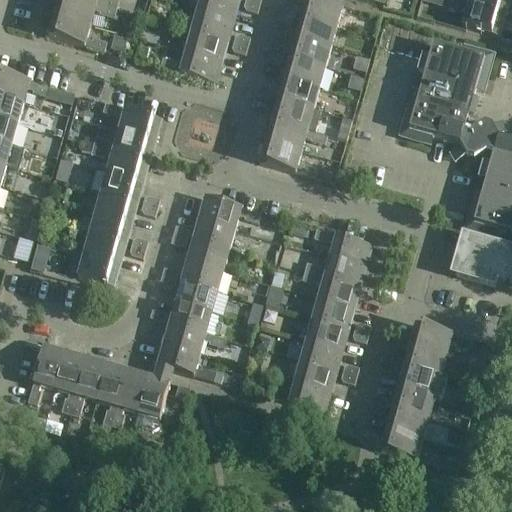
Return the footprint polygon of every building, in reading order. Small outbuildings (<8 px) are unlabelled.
[(64,0),(59,0),(54,19),(90,30),(93,17),(94,15),(100,17),(99,19),(113,23),(116,14),(64,0)] [(64,0),(116,14),(118,5),(104,1),(103,3),(98,2),(98,0),(64,0)] [(226,0),(201,0),(198,14),(234,24),(239,4),(226,0)] [(246,0),(245,6),(259,10),(261,1),(258,0),(246,0)] [(342,9),(309,0),(306,0),(300,21),(336,31),(342,9)] [(354,0),(386,9),(388,0),(354,0)] [(424,0),(422,10),(432,14),(436,2),(428,0),(424,0)] [(504,19),(509,0),(470,0),(470,2),(465,1),(465,0),(449,0),(448,3),(504,19)] [(504,19),(448,3),(446,13),(460,17),(461,14),(466,15),(462,31),(498,41),(504,19)] [(259,10),(245,6),(243,12),(245,15),(256,18),(259,10)] [(281,15),(295,19),(297,13),(294,9),(283,6),(281,15)] [(198,14),(192,35),(228,45),(234,24),(198,14)] [(295,19),(281,15),(278,24),(289,27),(293,25),(295,19)] [(54,19),(48,41),(84,51),(84,50),(104,55),(107,46),(92,42),(91,45),(86,44),(90,30),(54,19)] [(300,21),(295,42),(330,52),(336,31),(300,21)] [(192,35),(186,56),(222,66),(228,45),(192,35)] [(233,47),(247,51),(249,42),(239,39),(235,41),(233,47)] [(295,42),(289,63),(325,72),(330,52),(295,42)] [(247,51),(233,47),(231,53),(234,56),(244,59),(247,51)] [(269,57),(283,60),(285,55),(282,51),(271,48),(269,57)] [(485,185),(482,197),(475,195),(465,232),(495,241),(497,234),(511,237),(511,145),(498,142),(497,140),(508,134),(503,125),(492,131),(491,129),(484,127),(471,134),(464,132),(468,121),(473,122),(477,106),(472,105),(475,93),(482,95),(493,58),(463,49),(461,56),(433,49),(429,63),(423,61),(418,77),(424,78),(417,104),(410,102),(400,139),(430,148),(432,141),(459,148),(460,150),(450,156),(455,165),(465,159),(466,161),(474,163),(486,156),(493,157),(490,169),(484,168),(479,184),(485,185)] [(163,63),(160,71),(180,77),(180,78),(216,88),(222,67),(222,66),(186,56),(183,68),(182,71),(176,69),(177,67),(163,63)] [(283,60),(269,57),(266,65),(277,68),(282,66),(283,60)] [(289,63),(283,83),(319,93),(325,72),(289,63)] [(29,86),(0,78),(0,101),(23,108),(27,94),(32,96),(32,98),(46,102),(49,93),(29,87),(29,86)] [(283,83),(277,104),(313,114),(319,93),(283,83)] [(257,99),(271,102),(272,103),(274,93),(260,89),(257,99)] [(0,124),(17,129),(23,108),(0,101),(0,124)] [(277,104),(272,124),(327,140),(330,132),(315,128),(315,130),(309,129),(310,126),(313,114),(277,104)] [(155,145),(161,123),(125,113),(125,114),(105,108),(103,117),(117,121),(118,119),(123,121),(122,123),(119,135),(155,145)] [(0,146),(11,150),(17,129),(0,124),(0,146)] [(272,124),(266,145),(302,155),(306,142),(311,143),(311,145),(325,149),(327,140),(272,124)] [(149,166),(155,145),(119,135),(115,149),(110,148),(110,145),(96,141),(93,150),(149,166)] [(260,167),(296,177),(315,182),(318,173),(304,169),(303,172),(298,171),(302,155),(266,145),(260,167)] [(0,169),(5,171),(11,150),(0,146),(0,169)] [(143,187),(149,166),(93,150),(91,159),(105,163),(105,161),(111,162),(107,176),(143,187)] [(107,176),(101,198),(137,208),(143,187),(107,176)] [(101,198),(95,218),(132,228),(137,208),(101,198)] [(143,208),(157,212),(159,204),(148,201),(144,202),(143,208)] [(260,219),(241,214),(241,213),(205,203),(199,225),(235,235),(238,223),(239,220),(244,222),(244,224),(258,228),(260,219)] [(157,212),(143,208),(141,213),(144,218),(154,221),(157,212)] [(95,218),(89,239),(126,250),(132,228),(95,218)] [(31,223),(25,244),(36,246),(41,226),(31,223)] [(199,225),(193,245),(229,255),(235,235),(199,225)] [(174,239),(188,243),(189,237),(187,233),(176,230),(174,239)] [(372,250),(336,239),(336,240),(316,235),(314,244),(328,248),(328,246),(334,247),(330,261),(366,272),(372,250)] [(120,270),(126,250),(89,239),(83,260),(120,270)] [(188,243),(174,239),(171,248),(182,251),(186,248),(188,243)] [(457,270),(455,278),(495,289),(497,282),(504,284),(505,283),(511,272),(511,252),(463,239),(462,240),(465,241),(463,249),(457,258),(457,270)] [(130,250),(145,254),(148,245),(137,243),(132,245),(130,250)] [(193,245),(187,266),(223,276),(229,255),(193,245)] [(145,254),(130,250),(129,255),(132,260),(143,263),(145,254)] [(114,292),(120,270),(83,260),(79,274),(75,272),(75,270),(61,266),(58,275),(78,281),(77,281),(114,292)] [(360,292),(366,272),(330,261),(326,276),(321,275),(321,272),(307,268),(304,276),(360,292)] [(187,266),(181,286),(217,297),(223,276),(187,266)] [(162,281),(176,285),(178,279),(175,275),(164,272),(162,281)] [(354,313),(360,292),(304,276),(302,285),(317,289),(317,287),(322,289),(321,291),(318,303),(354,313)] [(176,285),(162,281),(159,290),(170,293),(174,291),(176,285)] [(181,286),(176,307),(212,318),(217,297),(181,286)] [(318,303),(312,324),(349,334),(354,313),(318,303)] [(176,307),(170,329),(206,339),(206,338),(212,318),(176,307)] [(150,323),(163,327),(164,327),(167,318),(153,314),(150,323)] [(312,324),(306,345),(343,355),(349,334),(312,324)] [(353,335),(368,340),(371,330),(360,327),(355,329),(353,335)] [(170,329),(164,350),(200,360),(203,348),(204,345),(209,347),(209,349),(223,353),(225,344),(206,338),(206,339),(170,329)] [(451,339),(416,329),(410,350),(446,360),(449,347),(455,349),(455,350),(469,354),(471,345),(451,340),(451,339)] [(368,340),(353,335),(352,341),(355,346),(366,349),(368,340)] [(258,340),(255,352),(266,355),(269,347),(266,343),(258,340)] [(306,345),(301,365),(337,376),(343,355),(306,345)] [(201,375),(196,374),(200,360),(164,350),(158,371),(173,375),(194,381),(194,380),(213,386),(216,377),(202,373),(201,375)] [(410,350),(404,371),(440,381),(446,360),(410,350)] [(65,358),(43,351),(37,373),(28,407),(37,410),(41,397),(38,396),(40,390),(54,394),(65,358)] [(385,366),(398,370),(400,364),(398,360),(387,357),(385,366)] [(86,364),(65,358),(54,394),(69,398),(68,404),(65,403),(61,417),(70,419),(86,364)] [(106,369),(86,364),(70,419),(79,422),(83,409),(80,408),(82,401),(96,406),(106,369)] [(301,365),(295,386),(331,396),(337,376),(301,365)] [(398,370),(385,366),(382,375),(393,378),(397,376),(398,370)] [(127,375),(106,369),(96,406),(111,410),(109,415),(107,414),(103,429),(111,431),(127,375)] [(342,377),(356,381),(359,372),(348,369),(343,371),(342,377)] [(147,381),(137,417),(159,423),(171,382),(173,375),(158,371),(156,377),(154,383),(147,381)] [(404,371),(398,392),(434,402),(440,381),(404,371)] [(147,381),(127,375),(111,431),(120,434),(126,414),(137,417),(147,381)] [(356,381),(342,377),(340,383),(343,387),(354,390),(356,381)] [(289,408),(325,418),(331,396),(295,386),(291,401),(286,400),(286,397),(272,393),(270,402),(289,407),(289,408)] [(176,390),(174,398),(188,402),(190,394),(176,390)] [(398,392),(392,413),(428,423),(434,402),(398,392)] [(373,408),(387,412),(389,405),(386,401),(376,399),(373,408)] [(387,412),(373,408),(371,417),(381,419),(385,418),(387,412)] [(392,413),(387,433),(422,444),(428,423),(392,413)] [(380,456),(416,466),(417,465),(436,471),(439,462),(425,458),(424,460),(418,459),(419,456),(422,444),(387,433),(380,456)] [(168,470),(171,461),(175,445),(165,442),(161,458),(157,457),(154,466),(168,470)]
